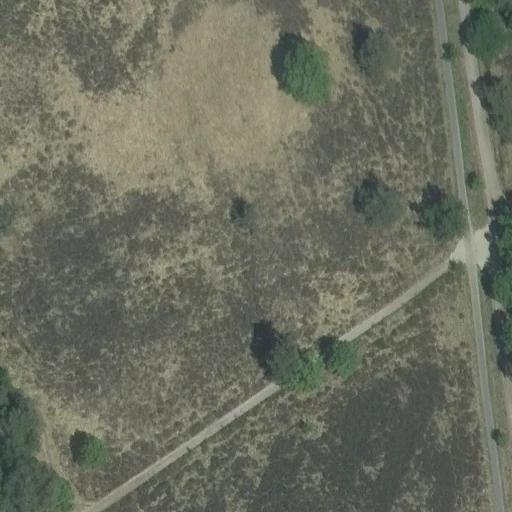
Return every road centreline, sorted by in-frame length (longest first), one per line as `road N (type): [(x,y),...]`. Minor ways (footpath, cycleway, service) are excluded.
road 1 (track): [(102,511),(468,254)]
road 2 (track): [(511,405),(461,0)]
